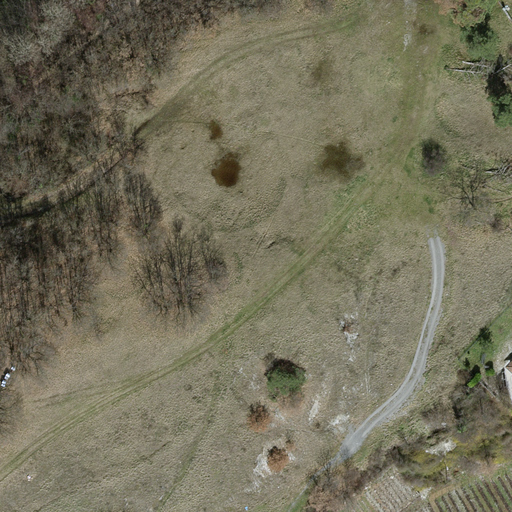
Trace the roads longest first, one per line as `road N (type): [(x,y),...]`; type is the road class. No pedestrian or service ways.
road 1 (track): [(411,0),(412,169),(435,271),(430,330),(404,383),(293,511)]
road 2 (track): [(0,478),(38,443),(150,382),(276,290),(369,196),(413,121)]
